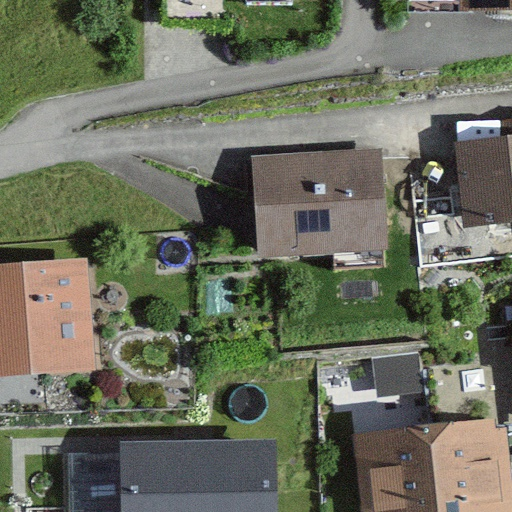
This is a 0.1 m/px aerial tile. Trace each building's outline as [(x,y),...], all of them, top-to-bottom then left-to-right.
[(163,0),(164,13),(227,13),(227,0),(163,0)] [(511,213),(511,133),(506,134),(508,147),(465,151),(473,218),(511,213)] [(302,248),(302,241),(383,236),(378,156),(255,164),(261,251),(302,248)] [(0,359),(74,354),(70,302),(82,302),(79,268),(0,274),(0,359)] [(492,430),(492,427),(429,434),(438,511),(501,511),(493,441),(506,440),(505,428),(492,430)] [(367,441),(375,511),(438,511),(429,434),(367,441)] [(270,511),(270,444),(129,445),(129,511),(270,511)]
